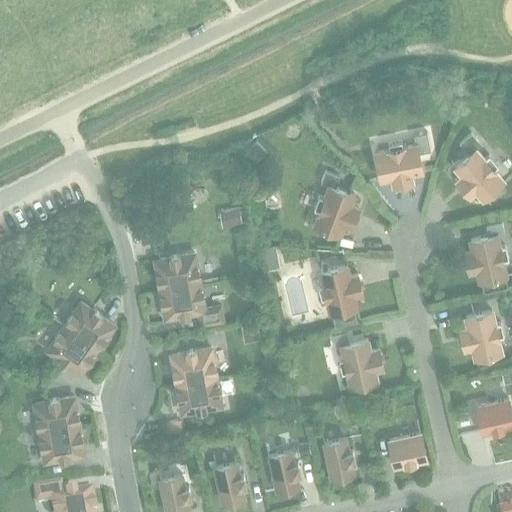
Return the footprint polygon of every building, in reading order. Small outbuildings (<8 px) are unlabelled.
[(423,171),(419,153),(431,151),(428,132),(414,135),(416,145),(403,147),(402,142),(389,144),(390,150),(376,153),(381,179),(392,177),(394,185),(413,182),(411,173),(423,171)] [(485,160),(476,149),(481,144),(472,133),(460,144),(469,154),(456,167),(463,175),(457,181),(469,195),(476,190),(484,199),(504,181),(494,170),(499,166),(490,156),(485,160)] [(256,142),(245,153),(255,163),(266,153),(256,142)] [(355,194),(336,187),(340,176),(325,171),(321,182),(329,186),(325,198),(319,197),(314,209),(320,212),(315,225),(340,234),(344,223),(352,226),(359,208),(351,205),(355,194)] [(240,209),(220,212),(222,228),(242,224),(240,209)] [(500,247),(497,235),(504,233),(502,221),(486,224),(489,235),(471,239),(473,251),(465,253),(469,271),(478,269),(480,281),(506,275),(503,261),(504,261),(509,260),(506,246),(501,247),(500,247)] [(280,267),(275,246),(261,247),(266,271),(280,267)] [(161,289),(200,282),(199,276),(200,276),(198,267),(197,267),(195,253),(180,256),(180,255),(171,256),(171,258),(155,260),(158,274),(157,274),(158,283),(159,283),(161,289)] [(327,299),(331,313),(357,307),(354,295),(362,293),(358,275),(350,276),(347,265),(321,271),(324,285),(318,286),(322,300),(327,299)] [(222,304),(204,307),(203,297),(204,297),(202,288),(201,289),(200,282),(161,289),(162,295),(161,296),(162,305),(163,304),(166,318),(181,315),(181,316),(190,315),(190,314),(197,312),(199,327),(225,323),(222,304)] [(65,326),(97,349),(101,344),(102,344),(107,337),(106,336),(114,325),(102,316),(102,315),(95,310),(94,311),(81,302),(74,313),(73,313),(67,320),(68,321),(65,326)] [(473,346),(476,358),(502,352),(499,338),(504,336),(501,323),(496,324),(495,324),(492,310),(466,316),(469,328),(460,330),(465,348),(473,346)] [(257,333),(255,322),(239,324),(241,336),(257,333)] [(94,354),(97,349),(65,326),(61,331),(60,331),(55,338),(56,339),(48,350),(61,359),(60,360),(67,365),(68,364),(81,373),(89,362),(95,355),(94,354)] [(368,339),(350,343),(347,331),(332,335),(335,346),(342,345),(345,359),(344,359),(339,360),(342,374),(348,373),(351,386),(377,381),(375,369),(383,367),(379,349),(370,350),(368,339)] [(177,384),(216,377),(215,371),(216,370),(215,361),(214,362),(211,348),(196,351),(196,350),(187,351),(187,352),(172,355),(174,368),(173,369),(175,378),(176,377),(177,384)] [(511,373),(511,369),(502,371),(504,383),(511,380),(511,373)] [(216,377),(177,384),(178,390),(177,390),(179,399),(180,399),(182,413),(197,410),(197,411),(206,409),(206,408),(221,406),(219,392),(220,392),(219,383),(217,383),(216,377)] [(40,433),(79,426),(78,419),(80,419),(78,410),(77,410),(74,397),(59,399),(59,398),(50,400),(50,401),(35,404),(37,417),(36,417),(38,426),(39,426),(40,433)] [(504,428),(511,425),(511,412),(509,399),(477,406),(483,432),(494,430),(504,428)] [(375,400),(365,402),(368,415),(378,413),(375,400)] [(181,420),(167,422),(169,434),(182,433),(181,420)] [(79,426),(40,433),(41,439),(40,439),(42,448),(43,448),(45,461),(60,459),(61,460),(70,458),(69,457),(85,454),(82,441),(83,441),(82,432),(81,432),(79,426)] [(416,462),(427,459),(421,433),(389,440),(395,466),(406,464),(416,462)] [(332,478),(354,473),(351,460),(355,459),(353,450),(349,451),(346,438),(324,443),(332,478)] [(309,443),(298,446),(300,455),(311,452),(309,443)] [(269,455),(277,490),(300,485),(297,472),(300,471),(298,462),(295,463),(292,450),(269,455)] [(223,503),(245,498),(242,485),(246,484),(244,475),(240,475),(237,462),(215,468),(223,503)] [(60,466),(53,467),(54,476),(62,475),(60,466)] [(182,474),(160,479),(158,471),(149,473),(153,488),(161,485),(167,511),(177,511),(190,509),(187,496),(191,496),(189,486),(185,487),(182,474)] [(96,511),(95,505),(94,505),(91,491),(76,494),(76,493),(67,494),(67,496),(63,497),(60,484),(36,489),(38,503),(52,500),(54,511),(53,511),(96,511)]
